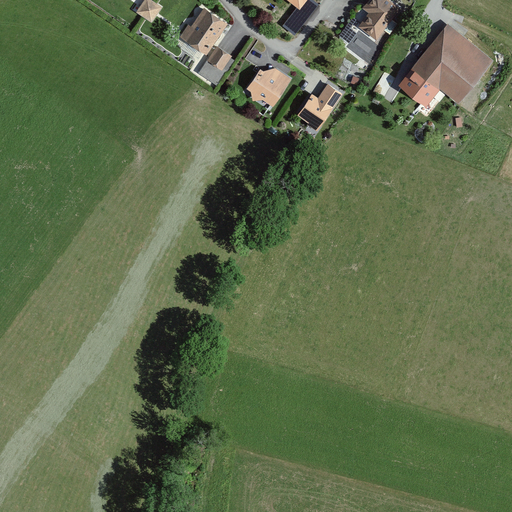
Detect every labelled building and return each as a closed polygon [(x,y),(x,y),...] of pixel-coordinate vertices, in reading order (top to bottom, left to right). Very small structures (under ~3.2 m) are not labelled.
[(166,6),(156,0),(147,0),(140,11),(155,21),(166,6)] [(404,7),(394,0),(370,0),(365,7),(371,12),(361,27),(379,40),(404,7)] [(232,22),(208,6),(188,37),(212,53),(232,22)] [(496,59),(450,24),(404,83),(432,105),(446,87),(464,101),(496,59)] [(236,54),(220,45),(211,60),(227,69),(236,54)] [(268,71),(264,69),(251,87),(256,91),(257,99),(266,98),(277,106),(294,79),(278,68),(268,71)] [(345,93),(329,83),(320,97),(316,94),(302,115),(322,128),(345,93)]
